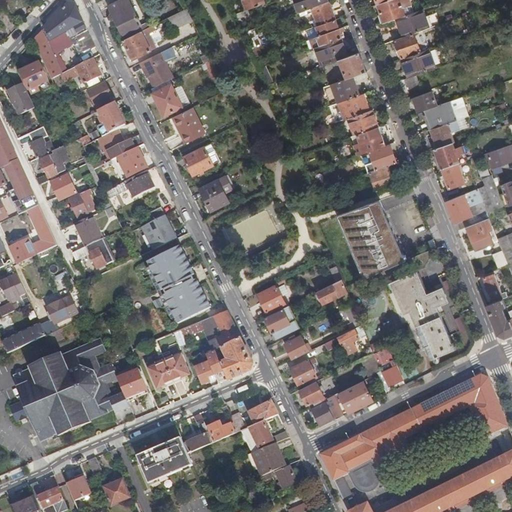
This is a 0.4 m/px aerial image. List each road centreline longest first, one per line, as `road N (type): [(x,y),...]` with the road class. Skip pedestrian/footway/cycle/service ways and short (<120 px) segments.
road 1 (residential): [(268,372),(85,0)]
road 2 (residential): [(347,0),(494,355)]
road 3 (residential): [(268,372),(0,490)]
road 4 (residential): [(305,449),(494,355)]
road 5 (track): [(77,276),(0,105)]
